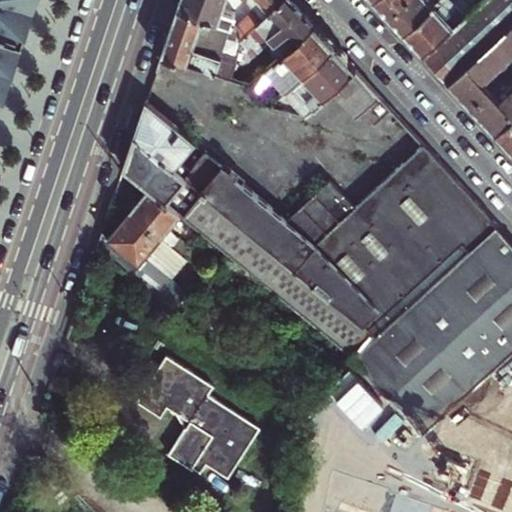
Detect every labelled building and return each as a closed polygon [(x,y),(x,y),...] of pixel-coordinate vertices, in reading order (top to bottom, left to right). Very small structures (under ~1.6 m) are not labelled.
[(0,0),(0,94),(6,97),(8,88),(21,52),(31,22),(38,0),(0,0)] [(229,0),(186,0),(185,4),(245,25),(246,38),(268,18),(251,0),(247,0),(241,11),(227,6),(229,0)] [(307,7),(300,0),(287,0),(268,18),(246,38),(253,45),(258,40),(265,47),(277,37),(281,40),(275,46),(285,57),(322,23),(307,7)] [(251,0),(268,18),(287,0),(251,0)] [(371,0),(377,6),(386,15),(402,0),(371,0)] [(394,23),(402,32),(435,0),(402,0),(386,15),(394,23)] [(410,41),(421,53),(461,16),(447,0),(435,0),(402,32),(410,41)] [(511,0),(478,0),(461,16),(421,53),(446,80),(465,62),(479,50),(494,36),(509,22),(511,18),(511,0)] [(246,38),(245,25),(185,4),(176,29),(168,53),(235,76),(241,61),(224,55),(232,34),(246,38)] [(511,52),(511,25),(509,22),(494,36),(510,54),(511,52)] [(290,93),(342,46),(331,33),(322,23),(285,57),(269,71),(256,83),(263,91),(277,78),(290,93)] [(479,50),(495,67),(504,59),(510,54),(494,36),(479,50)] [(265,47),(258,40),(253,45),(260,53),(265,47)] [(342,46),(290,93),(311,115),(338,90),(363,68),(352,57),(342,46)] [(491,71),(495,67),(479,50),(465,62),(481,80),(485,77),(491,71)] [(256,83),(269,71),(241,61),(235,76),(256,83)] [(486,85),(481,80),(465,62),(446,80),(456,91),(467,103),(486,85)] [(398,108),(363,68),(338,90),(363,117),(370,110),(382,123),(398,108)] [(511,113),(511,85),(510,83),(506,86),(499,93),(496,96),(511,113)] [(493,131),(511,114),(511,113),(496,96),(491,90),(471,108),(483,120),(493,131)] [(276,105),(277,106),(287,109),(291,106),(284,98),(276,105)] [(305,201),(308,204),(293,218),(211,151),(197,169),(185,159),(201,140),(152,100),(141,132),(129,165),(155,186),(186,211),(358,353),(377,330),(383,335),(504,224),(430,143),(361,205),(336,178),(322,191),(319,188),(305,201)] [(511,114),(493,131),(503,142),(510,150),(511,148),(511,114)] [(144,200),(133,213),(163,239),(171,245),(188,259),(196,249),(171,229),(186,211),(155,186),(144,200)] [(133,213),(114,235),(107,230),(105,238),(102,246),(134,273),(163,239),(133,213)] [(511,356),(511,232),(504,224),(383,335),(377,330),(358,353),(429,432),(511,356)] [(142,279),(171,245),(163,239),(134,273),(142,279)] [(214,390),(220,381),(172,352),(156,376),(141,401),(165,416),(171,406),(182,413),(188,426),(171,452),(196,468),(198,464),(207,469),(213,460),(235,474),(267,423),(214,390)]
